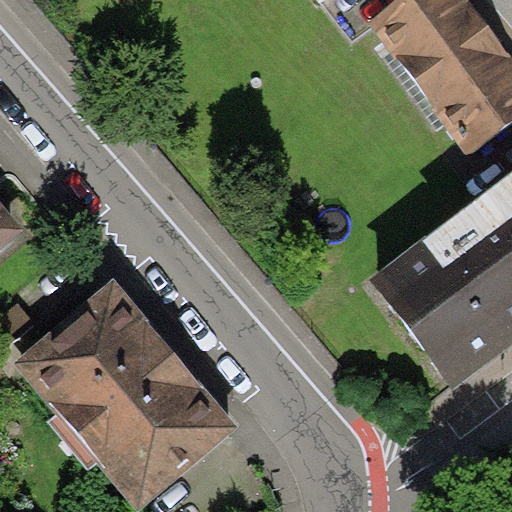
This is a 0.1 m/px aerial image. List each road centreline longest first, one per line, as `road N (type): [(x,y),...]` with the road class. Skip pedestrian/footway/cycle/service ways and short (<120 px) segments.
road 1 (residential): [(0,67),(323,452),(329,511)]
road 2 (residential): [(511,430),(381,511)]
